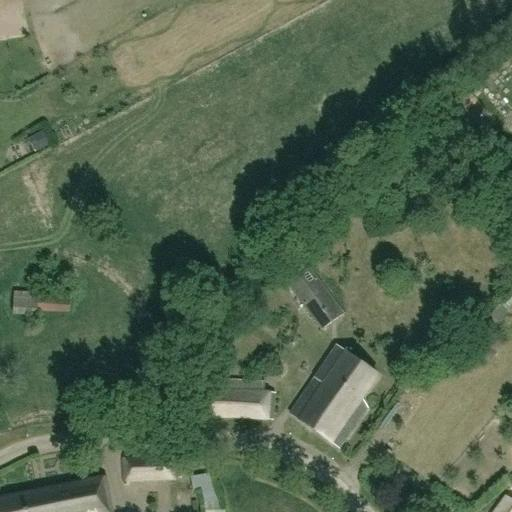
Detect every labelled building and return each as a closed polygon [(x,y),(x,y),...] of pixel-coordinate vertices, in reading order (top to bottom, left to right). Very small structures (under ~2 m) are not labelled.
[(321,330),(343,314),(308,267),(287,283),(321,330)] [(68,313),(69,290),(38,289),(38,291),(15,291),(14,317),(38,317),(38,313),(68,313)] [(361,401),(378,375),(337,346),(290,414),(340,449),(369,406),(361,401)] [(196,376),(196,411),(196,418),(269,422),(269,418),(275,420),(276,392),(264,391),(265,381),(228,379),(228,377),(196,376)] [(432,384),(388,451),(424,475),(469,408),(432,384)] [(172,482),(172,462),(132,462),(132,482),(172,482)] [(0,511),(112,511),(105,476),(0,498),(0,511)] [(495,511),(511,511),(511,503),(505,499),(495,511)]
